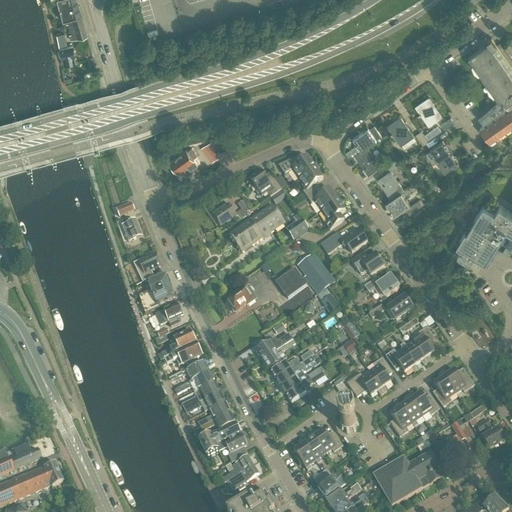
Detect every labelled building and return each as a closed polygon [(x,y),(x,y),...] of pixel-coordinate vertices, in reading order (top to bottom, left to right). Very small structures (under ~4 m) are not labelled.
[(56,0),(62,20),(81,14),(76,0),(56,0)] [(87,36),(81,14),(62,20),(62,21),(65,20),(66,25),(68,24),(71,34),(69,35),(71,40),(87,36)] [(58,47),(66,45),(63,34),(56,36),(58,47)] [(511,58),(501,42),(497,45),(492,38),(487,41),(488,43),(469,57),(499,100),(494,104),(482,114),(479,117),(484,125),(480,128),(493,148),(499,144),(496,139),(507,131),(511,138),(511,131),(510,129),(511,127),(511,58)] [(74,62),(73,57),(74,56),(72,46),(59,49),(61,59),(62,65),(68,63),(74,62)] [(429,127),(442,117),(429,98),(415,107),(429,127)] [(401,117),(387,127),(401,146),(402,145),(413,137),(414,137),(401,117)] [(444,131),(454,123),(451,118),(440,125),(444,131)] [(384,141),(374,127),(369,130),(368,128),(353,139),(361,150),(367,147),(376,141),(378,144),(384,141)] [(423,146),(428,142),(421,132),(415,135),(423,146)] [(205,146),(216,159),(225,152),(215,138),(205,146)] [(437,161),(451,152),(443,141),(429,150),(437,161)] [(381,167),(367,147),(361,150),(354,155),(358,161),(361,159),(362,161),(361,162),(365,168),(363,169),(368,176),(381,167)] [(170,161),(178,171),(187,165),(190,170),(198,165),(194,160),(193,157),(196,155),(192,148),(188,151),(187,149),(170,161)] [(444,172),(458,162),(451,152),(437,161),(444,172)] [(387,167),(397,160),(394,155),(383,162),(387,167)] [(314,164),(312,164),(312,163),(308,158),(300,164),(296,158),(279,167),(285,176),(292,171),(298,181),(318,168),(316,166),(315,165),(314,164)] [(405,191),(391,171),(400,165),(397,160),(387,167),(390,171),(377,180),(382,187),(384,185),(388,191),(389,191),(390,193),(388,195),(391,200),(402,193),(405,191)] [(307,199),(319,191),(316,186),(323,180),(320,175),(320,174),(320,172),(319,171),(319,170),(318,168),(298,181),(305,191),(303,193),(307,199)] [(266,180),(262,173),(259,175),(247,181),(252,191),(256,189),(262,198),(267,194),(270,199),(282,191),(272,177),(266,180)] [(335,196),(334,196),(330,190),(323,196),(319,191),(307,199),(312,205),(314,203),(321,213),(340,200),(339,199),(338,197),(336,196),(335,196)] [(411,206),(402,193),(391,200),(386,203),(394,215),(401,211),(403,213),(406,211),(409,215),(423,205),(419,200),(411,206)] [(330,232),(342,223),(338,218),(346,212),(342,207),(342,206),(342,205),(342,203),(341,202),(340,200),(321,213),(328,223),(325,225),(330,232)] [(243,202),(238,206),(242,211),(245,215),(250,212),(243,202)] [(119,218),(124,216),(134,211),(131,204),(116,210),(119,218)] [(511,212),(499,205),(495,211),(483,204),(467,231),(466,230),(457,244),(464,248),(463,250),(462,250),(459,250),(458,252),(458,254),(459,255),(470,261),(474,255),(486,262),(498,242),(504,245),(511,250),(511,212)] [(222,228),(237,217),(229,205),(213,216),(222,228)] [(242,254),(285,225),(272,207),(230,236),(242,254)] [(294,242),(309,231),(299,216),(294,220),(297,224),(287,231),(294,242)] [(128,242),(141,237),(135,221),(122,226),(128,242)] [(456,234),(460,226),(461,226),(454,222),(449,230),(456,234)] [(367,243),(358,230),(346,239),(345,238),(342,240),(338,234),(320,246),(328,257),(343,247),(345,249),(347,248),(351,254),(367,243)] [(364,254),(351,262),(360,275),(361,276),(363,276),(368,273),(372,277),(385,268),(376,256),(368,261),(364,254)] [(144,283),(146,281),(162,274),(159,269),(161,267),(156,256),(145,261),(145,260),(135,265),(144,283)] [(310,259),(299,268),(306,277),(304,278),(318,296),(335,283),(315,256),(311,259),(310,259)] [(295,270),(276,284),(295,309),(313,296),(295,270)] [(163,277),(162,274),(146,281),(151,292),(139,297),(146,316),(166,306),(165,304),(176,299),(168,282),(169,282),(166,275),(163,277)] [(399,289),(390,277),(381,284),(378,279),(366,288),(370,294),(378,288),(385,299),(399,289)] [(257,301),(248,288),(242,293),(240,293),(237,294),(237,296),(228,303),(236,315),(246,307),(247,308),(257,301)] [(330,316),(340,309),(332,297),(321,304),(330,316)] [(396,322),(414,310),(405,298),(388,310),(396,322)] [(306,308),(304,313),(313,316),(315,310),(311,304),(306,308)] [(183,315),(180,310),(182,310),(180,305),(164,311),(164,312),(156,316),(160,326),(169,323),(171,328),(179,325),(176,319),(184,316),(183,315)] [(372,321),(386,311),(382,306),(369,315),(372,321)] [(343,323),(336,328),(339,332),(350,324),(345,317),(341,320),(343,323)] [(406,333),(419,324),(416,319),(403,329),(406,333)] [(282,325),(273,331),(277,337),(286,331),(282,325)] [(355,343),(360,339),(359,338),(360,337),(352,325),(344,330),(352,342),(353,342),(353,341),(355,343)] [(428,365),(431,362),(428,358),(435,353),(433,350),(439,345),(427,329),(417,336),(419,339),(413,343),(428,365)] [(160,338),(169,334),(167,330),(158,334),(160,338)] [(162,355),(158,356),(161,362),(165,360),(196,345),(190,333),(182,337),(181,336),(178,338),(177,339),(173,342),(172,344),(173,347),(175,348),(170,350),(162,355)] [(171,339),(169,334),(160,338),(156,340),(158,346),(168,341),(168,340),(171,339)] [(263,362),(293,342),(289,336),(277,343),(275,341),(274,340),(257,352),(263,362)] [(270,372),(282,363),(287,361),(282,354),(295,345),(293,342),(263,362),(270,372)] [(358,350),(353,342),(352,342),(344,347),(349,356),(358,350)] [(428,365),(413,343),(407,348),(404,344),(401,347),(403,350),(415,367),(422,362),(425,367),(428,365)] [(165,360),(161,362),(163,367),(167,365),(174,362),(176,361),(179,367),(187,364),(190,370),(200,365),(197,359),(202,356),(196,345),(165,360)] [(415,367),(403,350),(397,355),(395,351),(386,357),(396,372),(401,369),(405,374),(412,369),(415,374),(419,371),(415,367)] [(311,352),(301,359),(304,363),(314,357),(311,352)] [(300,366),(276,381),(281,389),(303,375),(317,366),(314,362),(317,360),(315,356),(314,357),(304,363),(300,366)] [(285,364),(271,373),(276,381),(300,366),(296,360),(287,366),(285,364)] [(385,395),(388,393),(385,388),(392,383),(388,378),(393,375),(382,360),(374,366),(376,369),(370,373),(385,395)] [(190,370),(181,375),(183,379),(188,376),(191,383),(210,373),(205,363),(200,365),(190,370)] [(303,375),(281,389),(286,397),(321,374),(322,374),(325,372),(322,368),(319,370),(308,377),(306,379),(304,375),(303,375)] [(349,370),(335,380),(337,383),(351,373),(349,370)] [(475,387),(463,370),(457,374),(455,371),(448,376),(445,371),(441,373),(456,395),(463,390),(465,394),(475,387)] [(191,383),(176,391),(178,395),(192,388),(195,393),(200,391),(215,384),(210,373),(191,383)] [(385,395),(370,373),(363,378),(361,375),(347,384),(357,399),(368,392),(371,397),(378,393),(381,397),(385,395)] [(444,409),(452,403),(450,399),(456,395),(441,373),(438,376),(441,380),(434,385),(438,391),(433,394),(444,409)] [(321,374),(286,397),(292,405),(295,410),(310,401),(306,396),(311,392),(309,388),(313,385),(325,378),(322,374),(321,374)] [(197,398),(183,406),(186,411),(205,401),(220,393),(215,384),(200,391),(195,393),(197,398)] [(340,394),(344,391),(340,385),(336,388),(340,394)] [(205,401),(186,411),(188,415),(202,408),(205,414),(210,411),(225,404),(220,393),(205,401)] [(425,400),(421,394),(414,399),(411,394),(408,397),(423,418),(429,414),(431,417),(440,411),(430,396),(425,400)] [(415,429),(419,426),(416,423),(423,418),(408,397),(404,399),(408,404),(401,408),(413,425),(415,429)] [(400,439),(409,433),(407,429),(413,425),(401,408),(398,403),(395,406),(398,411),(391,415),(395,421),(390,424),(400,439)] [(213,417),(199,424),(201,428),(202,428),(230,413),(225,404),(210,411),(213,417)] [(474,420),(487,411),(484,406),(471,415),(474,420)] [(202,428),(201,428),(203,433),(218,426),(220,431),(235,423),(230,413),(202,428)] [(347,433),(349,433),(350,433),(351,433),(352,433),(353,432),(354,431),(355,430),(356,429),(356,428),(357,427),(357,426),(357,425),(357,424),(357,423),(356,421),(356,420),(355,419),(354,418),(353,417),(352,417),(351,416),(350,416),(349,416),(348,416),(347,416),(346,417),(345,417),(344,417),(343,418),(343,419),(342,420),(341,421),(341,422),(340,423),(340,424),(340,425),(340,426),(340,427),(341,428),(341,429),(342,430),(343,431),(344,432),(345,432),(346,433),(347,433)] [(493,433),(490,428),(491,428),(488,422),(477,428),(480,434),(485,431),(487,436),(483,438),(490,451),(506,442),(499,429),(493,433)] [(466,440),(457,424),(451,428),(456,437),(452,439),(451,438),(447,441),(460,465),(470,459),(461,443),(466,440)] [(200,444),(208,460),(219,454),(228,449),(231,455),(235,462),(247,455),(244,448),(247,447),(242,437),(240,437),(239,436),(241,435),(236,426),(200,444)] [(328,436),(324,431),(318,436),(314,431),(311,433),(326,455),(332,451),(335,454),(343,448),(333,433),(328,436)] [(318,465),(321,463),(319,460),(326,455),(311,433),(308,436),(311,440),(305,445),(304,445),(316,462),(318,465)] [(308,472),(312,470),(309,467),(310,466),(316,462),(304,445),(305,445),(301,440),(298,443),(301,447),(294,452),(308,472)] [(418,448),(420,453),(431,447),(428,442),(418,448)] [(9,460),(5,451),(4,449),(3,449),(0,450),(0,477),(41,460),(37,451),(31,453),(28,446),(27,444),(22,446),(13,450),(16,457),(17,459),(10,462),(9,460)] [(440,470),(431,454),(409,467),(405,460),(374,477),(392,509),(443,479),(438,471),(440,470)] [(227,483),(253,467),(248,458),(243,461),(232,468),(230,465),(227,468),(231,475),(223,480),(226,484),(227,483)] [(355,470),(361,465),(357,460),(351,464),(355,470)] [(52,489),(63,484),(55,464),(0,487),(0,508),(52,487),(52,489)] [(239,492),(245,488),(243,485),(259,475),(253,467),(227,483),(232,490),(234,491),(237,489),(239,492)] [(317,485),(327,478),(323,473),(314,480),(317,485)] [(338,476),(318,490),(322,495),(322,496),(324,500),(325,500),(326,500),(333,495),(340,490),(336,485),(336,484),(335,482),(340,478),(338,476)] [(334,511),(348,501),(361,491),(358,486),(351,491),(351,492),(347,495),(348,498),(347,499),(342,492),(327,503),(328,503),(328,505),(330,508),(332,508),(334,511)] [(269,511),(275,509),(268,497),(266,494),(269,492),(268,491),(232,511),(269,511)] [(334,511),(351,511),(362,503),(367,500),(364,496),(359,499),(359,500),(353,504),(355,506),(353,508),(348,501),(334,511)] [(508,511),(509,511),(495,497),(486,506),(482,502),(465,511),(508,511)] [(362,503),(351,511),(359,511),(366,508),(362,503)]
